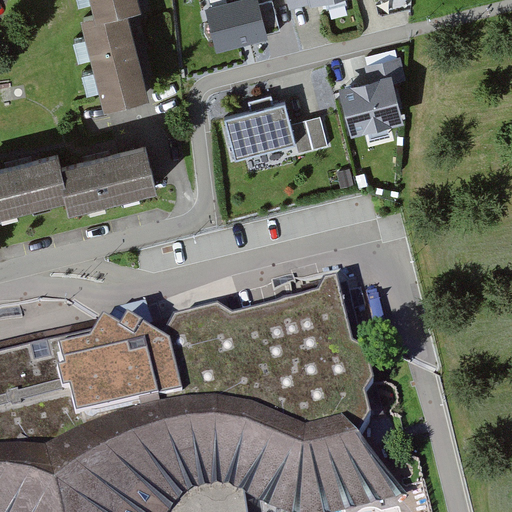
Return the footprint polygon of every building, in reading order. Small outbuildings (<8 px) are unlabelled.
[(99,80),(104,100),(142,91),(122,9),(139,4),(137,0),(77,0),(78,0),(84,0),(87,10),(77,13),(82,35),(77,36),(80,49),(88,47),(94,71),(90,72),(93,81),(99,80)] [(303,0),(309,19),(357,6),(354,0),(303,0)] [(361,0),(363,7),(375,5),(376,9),(397,4),(395,0),(361,0)] [(211,14),(221,56),(271,43),(261,1),(211,14)] [(338,88),(350,135),(363,132),(365,138),(387,132),(386,126),(403,122),(392,81),(404,78),(398,55),(381,60),(385,75),(338,88)] [(286,103),(225,119),(235,160),(296,144),(291,123),(286,103)] [(321,116),(291,123),(296,144),(299,153),(329,145),(321,116)] [(69,194),(72,207),(91,203),(92,206),(111,201),(109,196),(128,192),(129,195),(142,192),(141,187),(157,184),(147,143),(65,162),(62,149),(0,163),(0,214),(1,214),(2,218),(25,213),(23,206),(36,203),(37,208),(56,204),(55,197),(69,194)] [(0,511),(173,511),(182,500),(192,494),(205,490),(217,488),(229,489),(243,495),(246,498),(264,508),(274,511),(349,511),(408,498),(358,442),(371,422),(366,400),(374,386),(367,356),(353,347),(336,281),(324,284),(317,298),(232,318),(218,309),(173,320),(161,341),(128,320),(120,332),(104,321),(90,343),(58,351),(56,345),(0,358),(0,511)] [(248,511),(246,498),(243,495),(229,489),(217,488),(205,490),(192,494),(182,500),(173,511),(248,511)]
